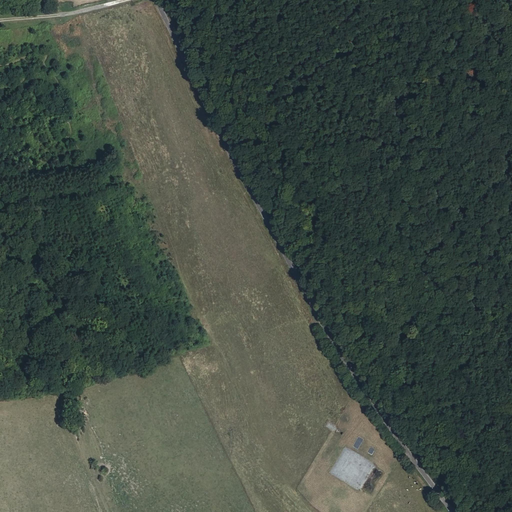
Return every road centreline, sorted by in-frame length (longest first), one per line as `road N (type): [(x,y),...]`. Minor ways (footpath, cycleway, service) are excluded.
road 1 (tertiary): [(451,511),(331,363),(156,0)]
road 2 (track): [(123,0),(0,20)]
